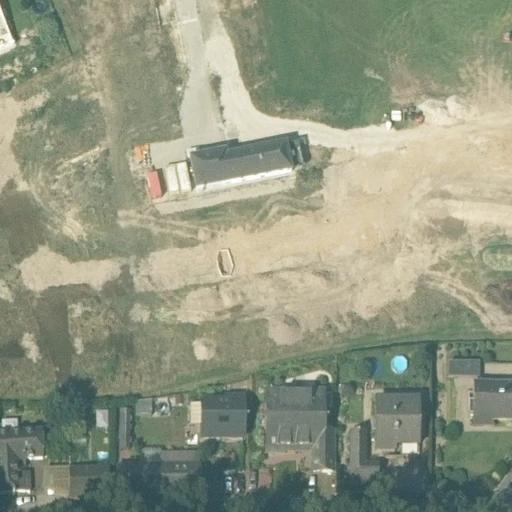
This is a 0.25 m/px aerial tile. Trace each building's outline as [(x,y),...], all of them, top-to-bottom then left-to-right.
[(284,146),(225,158),(224,154),(190,161),(192,171),(196,191),(221,186),(254,180),(290,173),(284,146)] [(67,181),(28,187),(36,235),(119,222),(109,158),(64,165),(67,181)] [(479,362),(448,362),(448,377),(479,377),(479,362)] [(511,383),(474,383),(474,413),(489,413),(489,416),(511,416),(511,383)] [(324,390),(268,391),(268,446),(285,446),(285,444),(314,444),(324,444),(324,428),(324,390)] [(244,432),(244,394),(227,394),(227,399),(203,399),(203,432),(244,432)] [(419,398),(375,398),(376,445),(396,445),(396,440),(420,440),(419,398)] [(42,425),(0,427),(0,449),(25,448),(25,452),(43,451),(42,425)] [(366,427),(352,428),(352,458),(366,457),(366,427)] [(336,428),(324,428),(324,444),(314,444),(314,464),(336,464),(336,428)] [(0,449),(0,484),(31,481),(30,464),(26,464),(25,452),(25,448),(0,449)] [(202,457),(117,458),(118,486),(202,485),(202,457)] [(379,472),(379,457),(366,457),(352,458),(352,472),(352,473),(371,472),(379,472)] [(66,481),(67,460),(44,459),(43,480),(66,481)] [(110,459),(69,460),(70,489),(109,487),(110,459)] [(352,472),(336,472),(337,486),(371,487),(371,472),(352,473),(352,472)]
